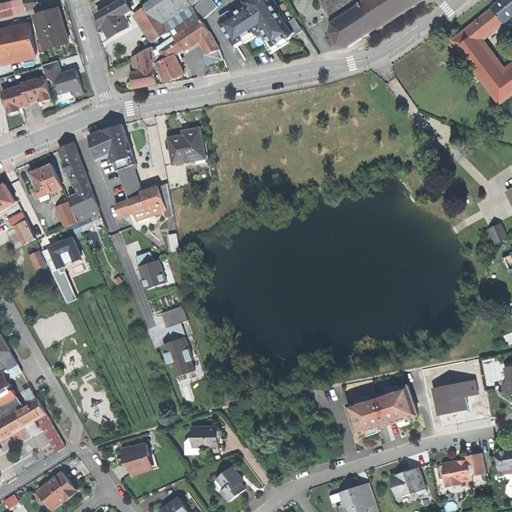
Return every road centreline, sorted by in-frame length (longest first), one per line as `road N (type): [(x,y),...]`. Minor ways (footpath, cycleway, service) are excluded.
road 1 (tertiary): [(107,112),(351,62),(458,0)]
road 2 (residential): [(259,511),(284,491),(511,427)]
road 3 (unknown): [(509,205),(459,171),(376,51)]
